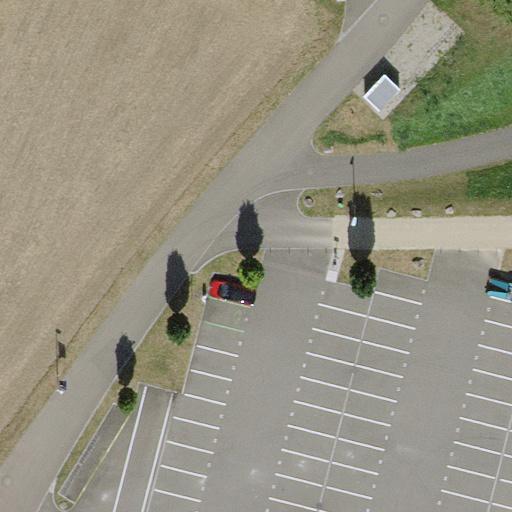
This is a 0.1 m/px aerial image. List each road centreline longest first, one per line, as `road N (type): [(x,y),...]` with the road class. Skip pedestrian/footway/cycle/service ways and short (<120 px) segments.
road 1 (unclassified): [(11,511),(60,428),(196,248),(385,40),(406,0)]
road 2 (unknown): [(292,247),(212,511)]
road 3 (unknown): [(440,246),(367,511)]
